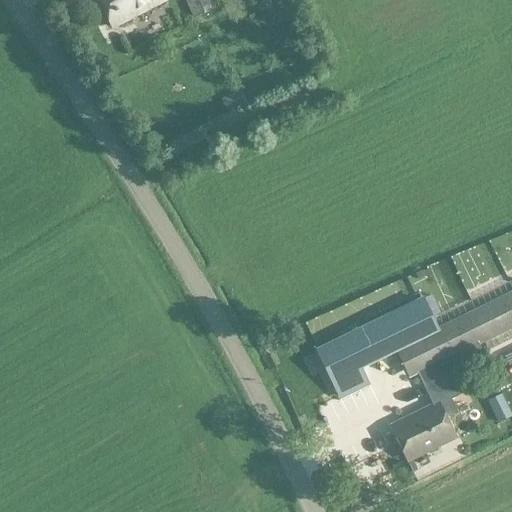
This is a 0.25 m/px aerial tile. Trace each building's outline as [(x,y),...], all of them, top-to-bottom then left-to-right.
[(65,16),(84,6),(81,0),(62,0),(58,2),(65,16)] [(164,0),(97,0),(111,27),(164,0)] [(215,7),(211,0),(186,0),(193,17),(215,7)] [(409,374),(413,373),(417,371),(424,385),(468,363),(461,348),(511,322),(511,288),(511,287),(395,346),(409,374)] [(374,336),(386,330),(379,316),(367,322),(374,336)] [(344,377),(362,371),(356,349),(337,355),(344,377)] [(436,403),(429,406),(388,427),(405,459),(452,435),(436,403)] [(508,409),(495,415),(499,422),(511,416),(508,409)]
